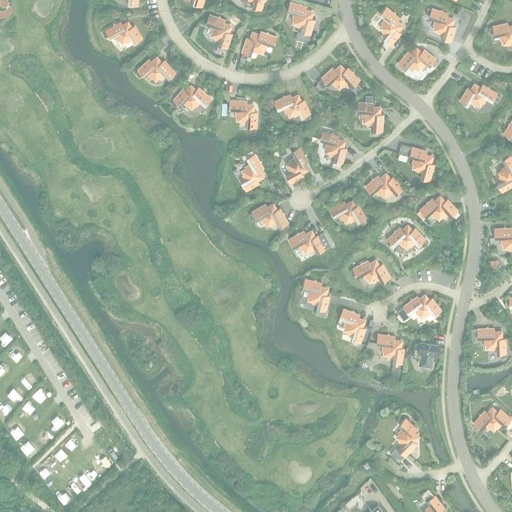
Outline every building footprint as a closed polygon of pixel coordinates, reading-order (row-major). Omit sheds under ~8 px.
[(254,0),(252,8),(261,10),(263,2),(266,1),(265,0),(254,0)] [(307,43),(314,19),(310,18),(311,13),(306,12),(307,7),(302,6),(301,3),(298,5),(290,3),(288,11),(296,13),(293,23),(303,26),(301,32),(299,31),(297,40),(307,43)] [(386,8),(380,14),(387,20),(380,27),(388,34),(384,39),(386,41),(383,44),(388,48),(390,45),(401,33),(397,30),(401,26),(396,22),(399,19),(395,16),(395,13),(392,13),(386,8)] [(442,39),(450,42),(455,26),(451,25),(452,20),(447,18),(448,14),(444,13),(442,10),(439,11),(432,9),(428,8),(426,14),(430,15),(429,17),(437,20),(434,29),(444,32),(442,39)] [(217,18),(209,15),(206,23),(214,26),(211,36),(221,39),(218,45),(221,46),(219,50),(225,52),(226,48),(227,48),(232,33),(228,32),(229,27),(224,25),(226,21),(221,19),(220,16),(217,18)] [(131,38),(135,44),(142,39),(134,26),(130,28),(128,23),(123,26),(121,22),(117,24),(114,24),(113,27),(106,31),(102,33),(105,38),(109,36),(110,38),(118,34),(122,43),(131,38)] [(511,27),(509,28),(508,24),(493,27),(489,28),(490,34),(494,33),(495,36),(501,34),(503,44),(511,41),(511,27)] [(252,39),(248,38),(243,53),(245,53),(244,57),(249,59),(251,56),(253,49),(263,53),(266,43),(274,46),(277,38),(269,35),(268,32),(265,34),(260,32),(259,36),(254,34),(252,39)] [(398,64),(405,70),(411,63),(418,70),(425,62),(430,66),(432,64),(435,67),(439,62),(435,60),(436,60),(423,49),(421,53),(416,50),(413,54),(410,51),(406,55),(403,55),(404,58),(398,64)] [(169,79),(176,74),(170,67),(170,64),(167,64),(164,60),(160,63),(157,59),(153,63),(150,60),(138,70),(135,73),(139,78),(142,75),(144,77),(149,72),(156,80),(163,73),(169,79)] [(334,68),(322,79),(319,82),(323,86),(326,83),(328,85),(333,81),(340,88),(347,81),(353,87),(359,81),(354,75),(354,72),(351,72),(347,69),(344,72),(340,68),(337,71),(334,68)] [(471,100),(480,106),(485,97),(492,102),(494,100),(497,102),(500,97),(497,94),(490,90),(489,87),(486,88),(482,85),(480,89),(475,86),(472,90),(469,88),(460,102),(468,106),(471,100)] [(188,92),(184,89),(174,101),(171,104),(176,108),(179,105),(181,106),(185,101),(193,108),(199,100),(206,106),(211,99),(205,94),(205,91),(202,91),(198,88),(195,91),(191,88),(188,92)] [(282,99),(275,102),(278,110),(286,107),(290,116),(299,112),(302,118),(304,117),(306,121),(311,118),(310,115),(304,100),(299,102),(297,97),(292,99),(291,95),(286,97),(283,96),(282,99)] [(256,128),(257,112),(252,112),(252,106),(247,106),(247,102),(242,101),(240,99),(238,101),(230,101),(229,110),(238,110),(237,120),(247,121),(247,127),(250,127),(249,131),(255,132),(256,128)] [(374,104),(358,103),(357,111),(364,112),(363,122),(373,123),(373,131),(373,135),(379,136),(379,132),(382,132),(382,124),(385,122),(383,119),(383,114),(378,114),(379,109),(374,108),(374,104)] [(342,163),(346,148),(342,147),(343,142),(338,141),(339,136),(335,135),(333,132),(330,134),(322,132),(320,140),(328,142),(326,152),(335,155),(334,161),(333,165),(339,167),(340,163),(342,163)] [(290,183),(304,176),(302,172),(306,169),(304,164),(308,162),(305,158),(306,155),(303,154),(299,147),(297,144),(292,146),(294,150),(291,151),(296,159),(287,164),(292,172),(286,176),(290,183)] [(427,152),(412,148),(402,145),(400,153),(409,156),(416,158),(413,168),(423,170),(420,179),(429,181),(431,173),(434,172),(432,169),(434,164),(429,163),(431,158),(426,156),(427,152)] [(247,153),(242,156),(244,160),(247,158),(251,166),(242,170),(247,179),(241,183),(246,190),(259,182),(257,178),(262,176),(259,171),(263,169),(261,165),(261,162),(258,161),(254,154),(252,150),(247,153)] [(511,158),(510,155),(502,159),(507,167),(498,172),(503,181),(497,184),(498,186),(495,188),(498,193),(501,191),(501,192),(511,185),(511,158)] [(403,189),(393,177),(389,180),(386,176),(382,179),(379,176),(375,179),(372,179),(372,182),(366,187),(371,194),(378,188),(384,196),(392,189),(396,194),(398,193),(401,196),(406,192),(403,189)] [(426,205),(420,210),(426,217),(432,211),(439,219),(447,212),(451,217),(453,215),(456,218),(460,214),(457,211),(458,211),(447,199),(444,202),(440,198),(436,202),(433,199),(430,202),(426,202),(426,205)] [(329,210),(334,218),(341,213),(346,222),(355,217),(358,223),(360,222),(362,225),(368,222),(366,219),(358,205),(354,207),(351,203),(347,205),(345,201),(340,204),(337,203),(336,206),(329,210)] [(252,212),(249,214),(252,220),(255,218),(257,220),(263,217),(267,225),(276,221),(280,228),(283,227),(284,230),(290,227),(288,224),(284,217),(285,214),(282,213),(279,208),(276,210),(273,206),(268,208),(266,204),(252,212)] [(494,229),(495,238),(503,237),(504,248),(511,247),(511,230),(511,228),(507,229),(505,226),(503,229),(494,229)] [(414,241),(419,246),(421,244),(423,247),(428,243),(425,240),(415,228),(411,231),(408,227),(404,231),(401,227),(397,231),(394,231),(394,234),(388,239),(394,246),(400,240),(407,247),(414,241)] [(331,245),(324,232),(318,235),(314,237),(311,233),(307,235),(304,231),(300,234),(297,233),(296,236),(289,240),(293,248),(301,243),(306,252),(314,247),(318,253),(325,249),(331,245)] [(379,277),(382,282),(390,278),(382,264),(378,267),(375,262),(371,265),(368,261),(364,263),(361,262),(360,265),(353,269),(353,270),(350,272),(353,277),(356,275),(358,277),(365,273),(370,282),(379,277)] [(325,311),(329,296),(325,294),(326,289),(321,288),(322,284),(317,282),(315,280),(313,281),(305,279),(303,288),(311,290),(309,300),(318,302),(317,309),(316,313),(322,314),(323,310),(325,311)] [(404,307),(398,312),(404,320),(410,315),(409,314),(416,309),(422,317),(430,311),(434,316),(436,319),(441,316),(439,313),(441,311),(432,298),(428,301),(425,297),(420,300),(418,296),(414,299),(411,299),(410,302),(404,307)] [(343,309),(340,317),(348,320),(344,330),(354,333),(351,340),(354,340),(353,344),(358,346),(359,342),(360,343),(360,342),(365,328),(361,326),(363,321),(358,319),(360,315),(355,313),(354,311),(351,312),(343,309)] [(477,329),(471,329),(472,341),(477,340),(477,338),(480,338),(486,338),(486,348),(496,347),(497,354),(499,354),(499,358),(505,358),(505,354),(505,338),(500,338),(500,333),(495,333),(495,329),(490,329),(487,327),(485,329),(480,329),(477,329)] [(393,362),(393,363),(392,369),(400,370),(401,364),(404,348),(399,347),(400,342),(395,341),(395,337),(390,336),(389,334),(386,336),(378,334),(377,343),(385,344),(384,354),(394,356),(393,362)] [(421,359),(420,364),(431,366),(432,360),(436,361),(438,346),(420,343),(419,344),(418,344),(415,343),(415,346),(413,357),(421,359)] [(474,424),(480,428),(481,429),(486,423),(494,429),(501,422),(506,426),(509,429),(511,424),(511,420),(511,419),(499,409),(496,413),(492,409),(489,413),(486,410),(482,414),(479,414),(479,417),(474,424)] [(396,447),(390,453),(399,462),(404,456),(410,450),(413,450),(413,447),(417,443),(413,440),(417,436),(413,432),(416,429),(405,418),(399,425),(404,429),(397,437),(404,443),(398,449),(396,447)] [(444,508),(434,496),(427,501),(431,506),(424,511),(441,511),(440,511),(444,508)]
